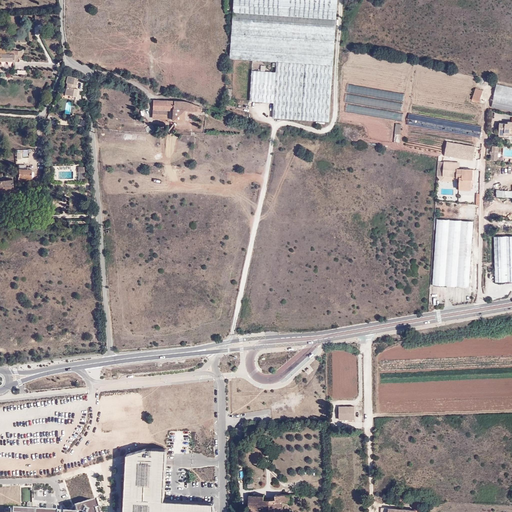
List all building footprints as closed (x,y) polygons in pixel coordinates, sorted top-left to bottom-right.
[(232,0),(232,13),(334,18),(335,0),(232,0)] [(331,64),(334,18),(232,13),(229,56),(275,60),(331,64)] [(41,23),(40,15),(31,15),(32,24),(41,23)] [(17,58),(17,50),(5,50),(5,49),(0,48),(0,60),(16,61),(17,61),(17,58)] [(327,119),(331,64),(275,60),(274,69),(250,68),(248,98),(272,101),(271,116),(327,119)] [(77,95),(78,87),(76,87),(77,82),(78,75),(67,73),(66,80),(67,81),(65,93),(77,95)] [(511,111),(511,86),(496,83),(491,106),(511,111)] [(479,100),(483,88),(475,85),(471,97),(479,100)] [(345,87),(340,109),(404,121),(408,99),(345,87)] [(441,107),(441,96),(412,91),(411,101),(441,107)] [(482,104),(441,96),(441,107),(480,114),(482,104)] [(188,100),(154,99),(154,117),(168,117),(169,110),(175,110),(175,120),(186,120),(187,109),(201,110),(202,105),(188,100)] [(441,120),(441,107),(411,101),(409,114),(441,120)] [(480,114),(441,107),(441,120),(478,126),(480,114)] [(440,131),(441,120),(409,114),(407,125),(440,131)] [(478,126),(441,120),(440,131),(479,138),(480,127),(478,126)] [(499,132),(504,133),(511,133),(511,120),(505,120),(504,123),(499,123),(499,132)] [(439,142),(440,131),(407,125),(404,136),(439,142)] [(479,138),(440,131),(439,142),(477,149),(479,138)] [(402,147),(439,154),(439,142),(404,136),(402,147)] [(439,142),(439,154),(475,160),(477,149),(439,142)] [(497,160),(499,146),(491,145),(490,160),(497,160)] [(460,184),(472,185),(472,181),(474,180),(474,167),(458,166),(458,161),(440,161),(440,174),(456,174),(456,177),(460,178),(460,184)] [(82,182),(87,182),(86,168),(78,168),(79,173),(82,173),(82,182)] [(18,170),(18,181),(30,181),(30,170),(18,170)] [(0,191),(13,190),(12,180),(0,181),(0,191)] [(0,200),(14,198),(13,190),(0,191),(0,200)] [(474,220),(437,218),(433,284),(469,286),(474,220)] [(496,281),(511,280),(511,234),(493,236),(495,261),(496,281)] [(356,403),(339,403),(339,417),(356,417),(356,403)] [(214,511),(214,503),(164,500),(166,461),(166,449),(147,448),(127,454),(129,460),(120,463),(121,511),(214,511)] [(263,494),(249,495),(249,511),(266,511),(272,511),(281,511),(282,503),(290,503),(289,494),(275,494),(275,497),(264,498),(263,494)] [(74,511),(98,511),(95,500),(73,507),(74,511)]
